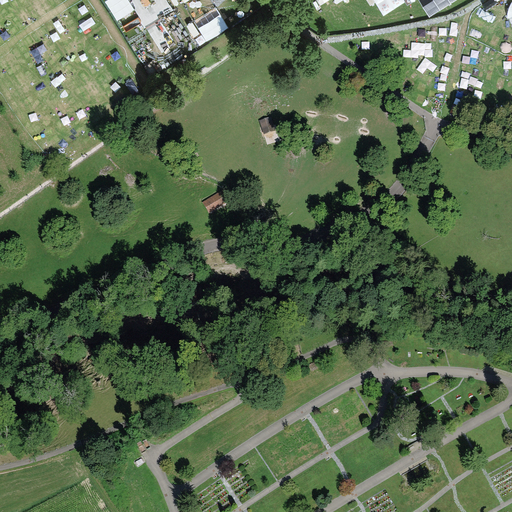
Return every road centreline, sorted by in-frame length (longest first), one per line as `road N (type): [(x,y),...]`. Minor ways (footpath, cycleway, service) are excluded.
road 1 (residential): [(0,325),(94,298),(208,246),(292,247),(385,198),(438,122)]
road 2 (track): [(257,0),(438,122),(511,147)]
